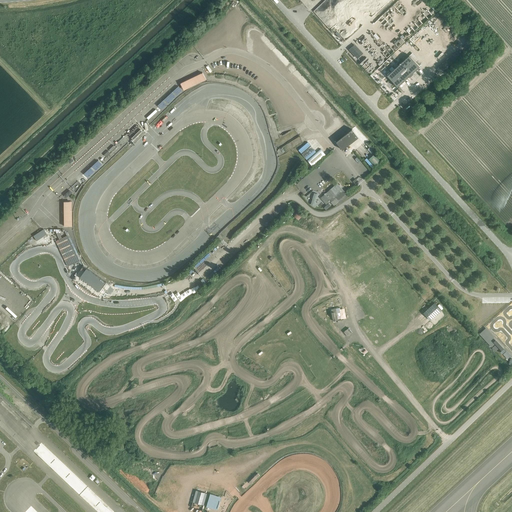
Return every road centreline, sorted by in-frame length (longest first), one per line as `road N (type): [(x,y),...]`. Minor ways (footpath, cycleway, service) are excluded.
road 1 (unclassified): [(510,257),(275,0)]
road 2 (unclassified): [(511,295),(465,291),(366,187),(321,214),(291,196)]
road 3 (unclassified): [(449,441),(353,327),(313,240)]
road 4 (track): [(313,240),(286,227),(273,233),(223,287),(231,316),(201,345),(183,341)]
